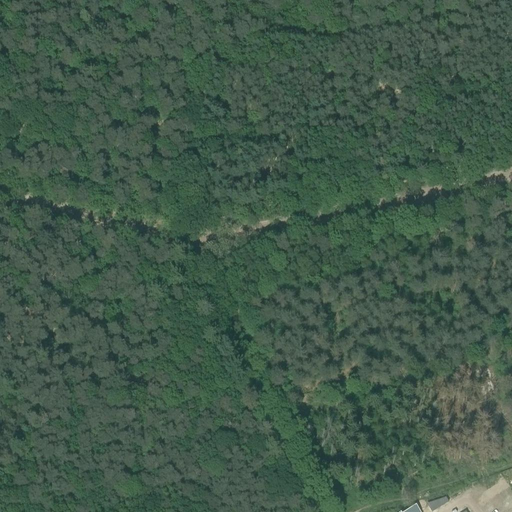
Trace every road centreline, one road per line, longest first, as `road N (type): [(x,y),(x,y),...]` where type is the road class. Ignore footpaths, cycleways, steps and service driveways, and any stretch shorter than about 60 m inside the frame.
road 1 (track): [(0,196),(198,236),(511,162)]
road 2 (track): [(191,0),(198,236)]
road 3 (track): [(0,53),(39,68),(194,66)]
road 4 (track): [(485,0),(511,129)]
